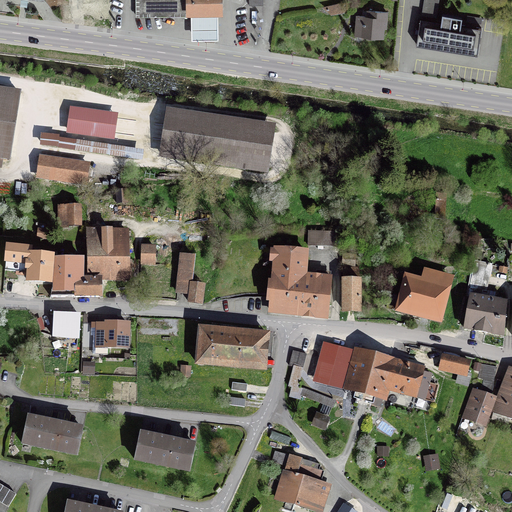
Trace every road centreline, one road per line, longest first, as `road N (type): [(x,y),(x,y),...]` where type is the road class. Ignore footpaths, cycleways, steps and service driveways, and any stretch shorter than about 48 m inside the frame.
road 1 (primary): [(0,32),(511,107)]
road 2 (residential): [(292,325),(0,302)]
road 3 (residential): [(511,358),(409,333),(292,325)]
road 4 (residential): [(195,511),(41,481)]
road 5 (residential): [(264,413),(386,511)]
